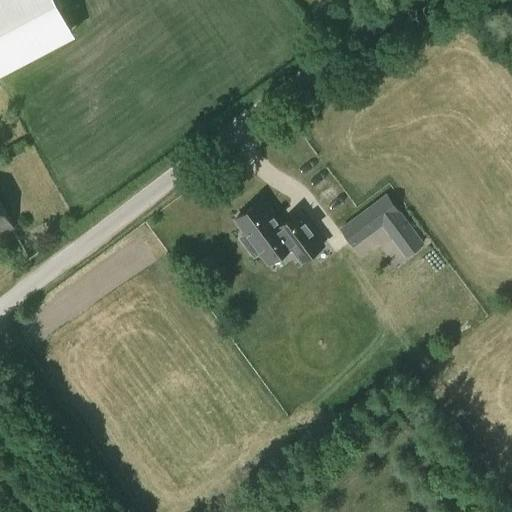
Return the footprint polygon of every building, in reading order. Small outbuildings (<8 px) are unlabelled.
[(0,0),(0,70),(73,32),(56,0),(0,0)] [(366,208),(342,226),(355,244),(382,225),(404,255),(405,254),(422,242),(386,193),(366,208)] [(254,255),(261,250),(269,260),(290,245),(301,260),(323,244),(299,211),(280,224),(262,199),(237,217),(247,231),(240,236),(254,255)] [(0,233),(13,227),(0,203),(0,233)] [(369,251),(382,268),(396,258),(383,241),(369,251)]
